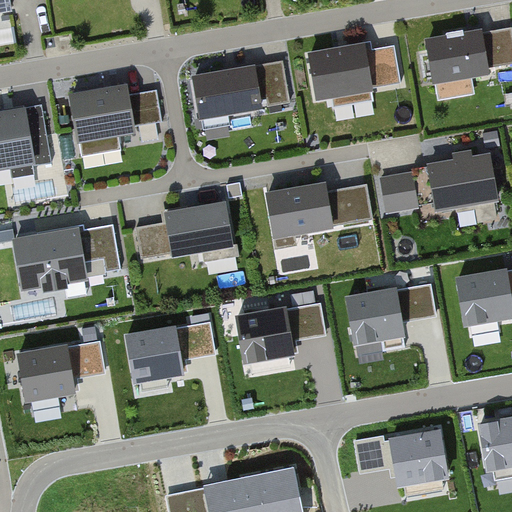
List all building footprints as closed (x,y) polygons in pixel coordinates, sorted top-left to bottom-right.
[(14,0),(0,0),(0,17),(17,15),(14,0)] [(511,64),(511,29),(511,27),(484,32),(490,68),(511,64)] [(480,28),(425,37),(434,86),(488,76),(480,28)] [(363,42),(308,52),(317,102),(372,92),(363,42)] [(400,84),(393,46),(369,50),(376,88),(400,84)] [(289,102),(282,61),(261,64),(268,106),(289,102)] [(254,65),(190,76),(198,119),(262,108),(254,65)] [(129,83),(73,94),(82,142),(138,132),(129,83)] [(164,120),(158,91),(134,95),(139,124),(164,120)] [(25,112),(0,115),(0,168),(33,163),(34,167),(53,164),(44,110),(25,113),(25,112)] [(492,159),(430,170),(439,219),(501,208),(492,159)] [(412,172),(380,178),(387,215),(418,209),(412,172)] [(365,188),(330,194),(337,234),(372,228),(365,188)] [(323,189),(266,200),(275,251),(333,241),(323,189)] [(231,207),(169,218),(178,266),(239,256),(231,207)] [(166,225),(137,231),(143,264),(172,259),(166,225)] [(81,226),(12,238),(21,293),(91,281),(81,226)] [(115,230),(86,236),(91,262),(104,260),(107,273),(123,270),(115,230)] [(467,325),(511,317),(511,303),(507,272),(459,280),(467,325)] [(409,320),(437,315),(432,285),(404,290),(409,320)] [(294,293),(297,306),(319,302),(317,289),(294,293)] [(384,352),(406,348),(396,291),(348,299),(356,344),(382,340),(384,352)] [(299,338),(326,333),(321,304),(294,309),(299,338)] [(246,363),(293,354),(285,311),(239,319),(246,363)] [(189,357),(217,352),(211,323),(184,328),(189,357)] [(136,382),(183,374),(175,330),(128,338),(136,382)] [(78,376),(106,372),(101,342),(73,347),(78,376)] [(28,400),(75,392),(67,348),(20,356),(28,400)] [(511,420),(482,425),(489,469),(511,465),(511,420)] [(441,432),(392,441),(400,485),(448,477),(441,432)] [(389,467),(384,437),(356,442),(362,472),(389,467)] [(300,489),(296,467),(242,478),(244,487),(249,511),(297,511),(293,490),(300,489)] [(249,511),(244,487),(207,495),(210,511),(249,511)] [(202,511),(198,491),(168,497),(171,511),(202,511)]
